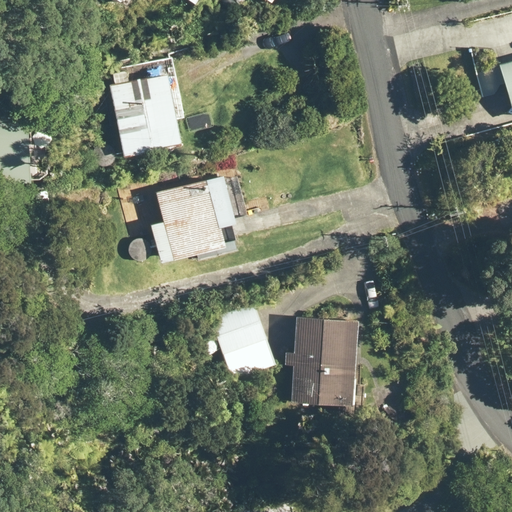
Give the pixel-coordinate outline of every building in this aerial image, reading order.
[(511,59),(498,64),(511,109),(511,108),(511,59)] [(166,75),(109,87),(123,158),(180,146),(166,75)] [(0,183),(30,183),(28,114),(0,114),(0,183)] [(208,180),(156,192),(173,260),(225,248),(208,180)] [(251,301),(209,317),(223,354),(266,338),(251,301)] [(352,405),(357,321),(295,317),(293,354),(286,354),(285,364),(293,365),(291,401),(352,405)]
